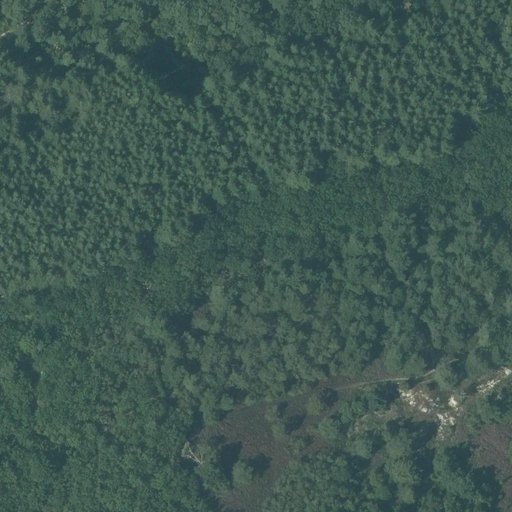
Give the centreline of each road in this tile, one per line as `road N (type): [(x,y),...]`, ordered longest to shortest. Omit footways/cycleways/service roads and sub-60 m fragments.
road 1 (unknown): [(511,196),(458,190),(378,198),(305,238),(275,222),(254,149),(225,118),(203,71)]
road 2 (unknown): [(203,71),(53,24),(0,28)]
road 3 (unknown): [(362,0),(321,12),(284,10),(246,24),(226,35),(203,71)]
